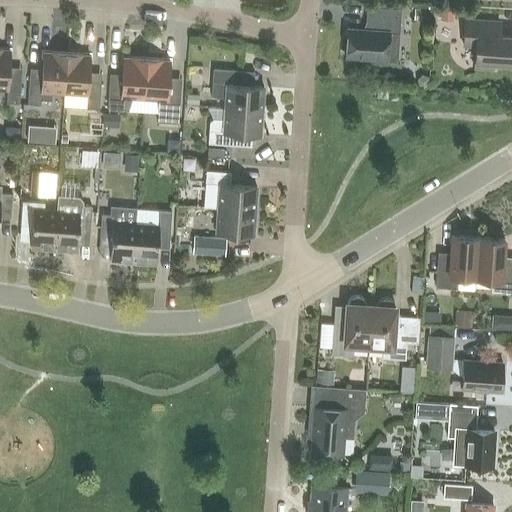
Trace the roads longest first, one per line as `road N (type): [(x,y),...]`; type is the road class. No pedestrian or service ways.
road 1 (residential): [(306,41),(200,17),(0,1)]
road 2 (unclassified): [(0,298),(134,324),(191,326),(288,296)]
road 3 (unclassified): [(288,296),(511,159)]
road 4 (residential): [(288,296),(306,41)]
road 5 (residential): [(288,296),(272,511)]
